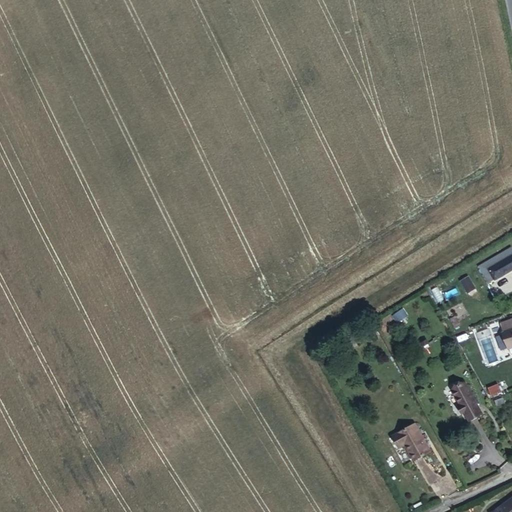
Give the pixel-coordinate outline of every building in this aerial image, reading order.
[(511,248),(479,269),(490,286),(511,271),(511,248)] [(468,280),(460,285),(467,297),(475,292),(468,280)] [(501,335),(500,335),(509,352),(511,350),(511,325),(510,321),(498,327),(501,335)] [(466,384),(453,392),(462,409),(459,410),(463,418),(466,417),(471,425),(484,417),(466,384)] [(414,426),(392,439),(398,450),(403,446),(413,464),(430,454),(414,426)] [(511,511),(511,500),(493,511),(511,511)]
